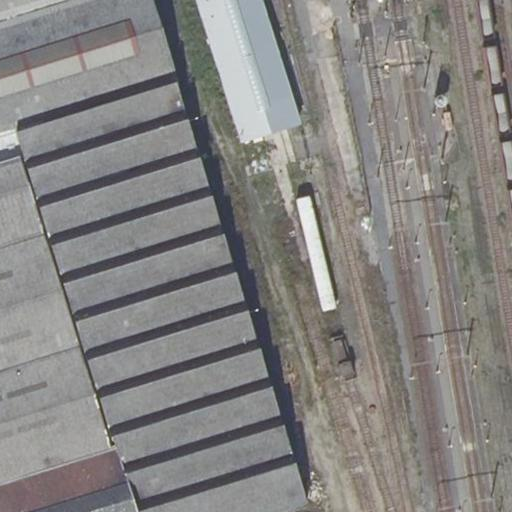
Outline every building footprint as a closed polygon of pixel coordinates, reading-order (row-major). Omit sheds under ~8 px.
[(0,0),(0,136),(7,134),(168,83),(171,82),(144,0),(0,0)] [(193,0),(238,145),(294,125),(255,0),(193,0)] [(127,511),(292,511),(303,509),(168,83),(7,134),(15,158),(43,246),(109,454),(127,511)] [(0,487),(109,454),(43,246),(15,158),(0,162),(0,487)] [(127,511),(109,454),(0,487),(0,511),(127,511)]
